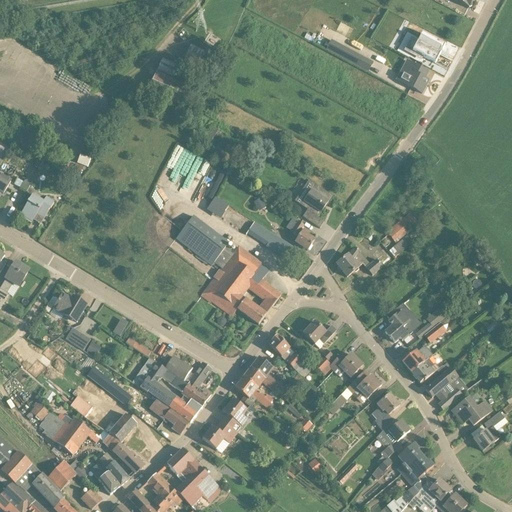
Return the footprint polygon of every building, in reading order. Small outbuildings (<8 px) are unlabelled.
[(472,5),(471,4),(472,2),(472,0),(454,0),(453,2),(468,10),(469,8),(470,8),(471,7),(472,6),(472,5)] [(445,47),(422,35),(413,53),(435,64),(445,47)] [(211,54),(191,45),(182,65),(202,74),(211,54)] [(364,72),(368,65),(336,48),(332,55),(364,72)] [(175,81),(181,67),(163,58),(156,72),(175,81)] [(407,62),(402,71),(409,75),(404,86),(421,95),(428,82),(424,80),(427,73),(407,62)] [(194,92),(174,82),(156,74),(147,92),(185,110),(194,92)] [(82,177),(87,157),(79,155),(74,175),(82,177)] [(35,178),(37,169),(28,167),(26,176),(35,178)] [(0,194),(1,194),(3,195),(10,183),(0,176),(0,194)] [(26,193),(29,188),(33,181),(27,178),(20,190),(26,193)] [(317,219),(332,197),(315,186),(303,203),(316,211),(308,222),(319,230),(324,223),(317,219)] [(54,204),(46,199),(43,204),(32,197),(20,216),(32,223),(37,214),(45,218),(54,204)] [(215,199),(207,213),(278,254),(286,240),(215,199)] [(376,261),(366,270),(372,277),(384,267),(386,269),(393,263),(392,263),(395,260),(394,258),(413,243),(407,236),(413,231),(411,228),(417,223),(409,214),(386,233),(397,246),(385,255),(388,258),(386,260),(377,249),(371,255),(376,261)] [(228,245),(193,218),(176,240),(211,267),(213,264),(221,270),(202,296),(219,308),(222,310),(232,317),(237,311),(258,327),(281,297),(261,282),(269,272),(238,249),(234,254),(226,248),(228,245)] [(303,227),(298,223),(292,233),(299,238),(295,244),(307,252),(314,241),(308,237),(309,235),(301,230),(303,227)] [(353,263),(360,254),(360,253),(354,249),(348,257),(336,266),(347,279),(358,269),(353,263)] [(18,288),(28,272),(15,264),(5,280),(6,280),(0,289),(0,310),(9,296),(7,295),(13,285),(18,288)] [(76,324),(86,306),(73,298),(71,301),(62,296),(54,310),(76,324)] [(414,336),(418,342),(445,320),(438,311),(426,321),(429,325),(414,336)] [(409,323),(407,320),(400,313),(388,323),(392,327),(385,334),(394,344),(400,340),(402,343),(408,337),(402,330),(409,323)] [(113,334),(121,338),(129,324),(122,320),(113,334)] [(314,346),(319,341),(323,346),(336,332),(331,327),(325,334),(314,323),(303,335),(314,346)] [(424,338),(430,345),(446,332),(440,325),(424,338)] [(66,341),(85,352),(92,340),(72,329),(66,341)] [(268,347),(293,370),(303,379),(311,371),(294,356),(291,359),(286,354),(289,350),(277,338),(271,344),(268,347)] [(125,344),(147,359),(151,354),(129,339),(125,344)] [(91,343),(88,352),(98,355),(101,347),(91,343)] [(420,349),(410,358),(402,365),(411,375),(428,360),(432,356),(424,347),(421,350),(420,349)] [(325,351),(320,356),(328,364),(333,359),(325,351)] [(350,379),(355,374),(362,367),(351,356),(347,359),(342,354),(331,366),(329,368),(334,374),(339,369),(350,379)] [(187,387),(193,378),(189,375),(192,370),(172,358),(164,371),(176,379),(187,387)] [(259,359),(250,370),(264,381),(265,380),(276,388),(276,389),(282,394),(286,389),(279,384),(281,382),(274,377),(277,373),(259,359)] [(323,374),(329,368),(331,366),(322,359),(315,367),(323,374)] [(428,360),(411,375),(420,386),(432,376),(437,382),(444,376),(443,375),(450,369),(445,364),(439,370),(435,365),(433,366),(428,360)] [(169,408),(175,400),(158,387),(163,380),(171,387),(176,379),(164,371),(157,365),(142,388),(148,392),(169,408)] [(203,365),(193,378),(187,387),(182,394),(181,395),(189,401),(197,390),(211,371),(203,365)] [(436,396),(442,403),(438,407),(443,412),(461,396),(456,391),(448,398),(442,391),(450,384),(450,385),(457,379),(450,369),(443,375),(444,376),(437,382),(425,392),(432,399),(436,396)] [(264,381),(250,370),(242,381),(256,392),(262,384),(273,392),(276,389),(276,388),(265,380),(264,381)] [(379,389),(381,387),(381,386),(371,376),(370,376),(369,376),(364,372),(350,387),(346,391),(361,405),(366,400),(367,400),(378,389),(379,389)] [(176,379),(171,387),(182,394),(187,387),(176,379)] [(265,399),(256,392),(242,381),(235,390),(248,401),(251,397),(266,409),(270,405),(265,400),(265,399)] [(202,393),(197,390),(189,401),(191,402),(201,410),(211,396),(204,390),(202,393)] [(48,392),(45,401),(51,403),(54,394),(48,392)] [(117,402),(109,395),(105,400),(113,407),(117,402)] [(267,396),(265,399),(265,400),(270,405),(276,410),(279,407),(267,396)] [(388,417),(391,414),(399,407),(389,396),(377,406),(379,409),(374,413),(381,421),(376,426),(382,433),(386,430),(393,422),(388,417)] [(340,397),(327,411),(333,416),(346,403),(340,397)] [(485,403),(480,407),(477,410),(469,399),(451,413),(462,426),(468,421),(473,427),(492,413),(485,403)] [(172,430),(180,436),(189,426),(156,400),(149,410),(164,422),(166,419),(174,426),(172,430)] [(202,410),(201,410),(191,402),(186,408),(175,400),(169,408),(190,424),(202,410)] [(226,416),(221,423),(236,436),(248,422),(242,417),(247,412),(233,401),(223,414),(226,416)] [(506,416),(511,410),(511,403),(503,411),(506,416)] [(286,409),(299,420),(302,416),(290,405),(286,409)] [(92,410),(85,419),(94,426),(109,436),(120,445),(137,426),(125,416),(116,427),(92,410)] [(74,421),(73,423),(68,430),(50,414),(39,428),(46,432),(43,436),(72,457),(86,438),(96,446),(100,440),(74,421)] [(485,432),(480,436),(473,441),(482,453),(501,438),(493,428),(504,420),(499,414),(484,426),(488,432),(486,433),(485,432)] [(377,463),(381,466),(386,461),(396,452),(391,446),(396,442),(397,443),(410,432),(401,422),(388,433),(386,430),(382,433),(380,435),(391,446),(380,455),(383,457),(377,463)] [(236,436),(221,423),(215,430),(212,428),(202,441),(216,451),(224,441),(229,445),(236,436)] [(124,463),(135,475),(136,475),(144,467),(143,468),(131,455),(130,456),(119,447),(120,445),(109,436),(102,443),(113,454),(124,463)] [(0,472),(15,486),(32,467),(0,438),(0,472)] [(417,452),(418,450),(414,445),(398,459),(403,465),(397,471),(401,476),(422,458),(417,452)] [(166,466),(177,477),(184,484),(175,493),(191,508),(203,497),(210,504),(222,492),(209,478),(182,451),(166,466)] [(120,489),(129,481),(114,464),(113,464),(106,456),(104,457),(103,456),(99,456),(96,459),(98,462),(99,462),(115,480),(114,481),(120,489)] [(433,468),(429,462),(427,464),(422,458),(401,476),(405,480),(411,475),(417,481),(433,468)] [(387,460),(386,461),(381,466),(377,470),(382,475),(392,465),(387,460)] [(73,472),(78,467),(79,466),(75,461),(68,468),(73,472)] [(308,466),(316,476),(323,471),(315,461),(308,466)] [(41,475),(32,486),(54,511),(55,511),(71,511),(68,509),(69,508),(63,502),(65,500),(59,494),(76,477),(63,464),(47,481),(41,475)] [(324,470),(333,480),(337,477),(327,466),(324,470)] [(88,476),(78,467),(73,472),(82,482),(88,476)] [(92,475),(97,481),(110,497),(120,489),(114,481),(108,475),(107,475),(101,468),(92,475)] [(153,505),(150,509),(153,511),(164,511),(174,503),(178,507),(182,503),(156,476),(147,484),(147,485),(161,497),(153,504),(153,505)] [(431,511),(437,507),(447,496),(450,492),(439,481),(429,492),(427,495),(422,490),(418,494),(408,506),(413,510),(420,502),(431,511)] [(43,511),(15,486),(0,498),(0,508),(3,511),(26,511),(28,511),(43,511)] [(418,494),(413,488),(388,510),(389,511),(402,511),(408,506),(418,494)] [(81,500),(91,511),(102,502),(91,491),(81,500)] [(148,507),(136,494),(129,500),(139,511),(153,511),(150,509),(148,507)] [(447,496),(437,507),(442,511),(461,511),(466,507),(454,496),(451,500),(447,496)]
